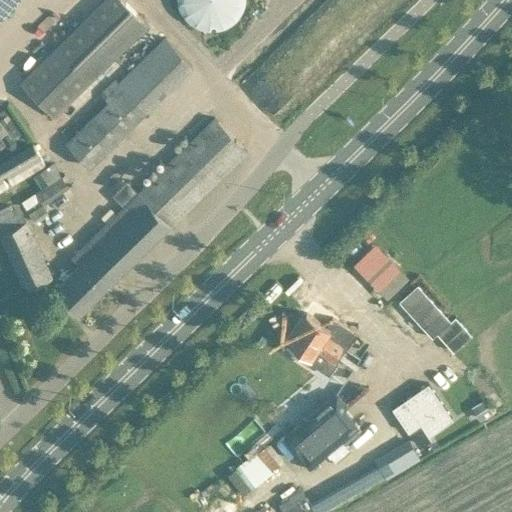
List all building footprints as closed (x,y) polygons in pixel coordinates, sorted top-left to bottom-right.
[(0,0),(0,21),(18,0),(0,0)] [(101,0),(21,81),(55,114),(146,24),(123,0),(101,0)] [(180,0),(179,21),(240,26),(242,0),(180,0)] [(145,111),(123,88),(67,144),(89,166),(145,111)] [(55,289),(79,314),(247,150),(215,117),(138,192),(127,180),(113,194),(124,206),(72,257),(80,265),(55,289)] [(8,133),(3,136),(6,140),(6,145),(11,148),(16,145),(15,139),(10,137),(8,133)] [(0,162),(0,190),(8,187),(2,177),(7,175),(12,184),(45,164),(33,143),(0,162)] [(29,212),(36,222),(50,212),(44,204),(46,203),(52,212),(75,196),(68,187),(70,186),(62,175),(61,175),(52,162),(34,175),(42,187),(35,192),(43,203),(29,212)] [(0,234),(26,289),(53,277),(22,211),(14,214),(9,203),(0,207),(0,234)] [(312,300),(286,340),(296,346),(291,353),(307,364),(310,360),(329,373),(338,360),(335,358),(342,346),(344,347),(354,330),(335,318),(336,317),(312,300)] [(392,407),(409,431),(420,422),(428,434),(452,416),(428,382),(392,407)] [(292,430),(284,436),(294,449),(309,467),(360,426),(345,408),(348,406),(337,392),(292,430)] [(484,399),(472,407),(480,419),(492,411),(484,399)] [(266,443),(239,463),(254,484),(282,465),(266,443)] [(401,465),(414,455),(404,443),(391,453),(401,465)] [(314,511),(304,488),(283,498),(289,511),(314,511)]
